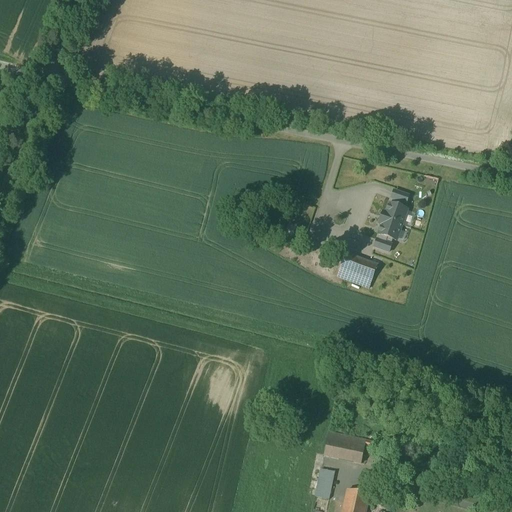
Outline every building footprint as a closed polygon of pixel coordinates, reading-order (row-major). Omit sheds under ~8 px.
[(392,190),(389,200),(407,204),(409,195),(392,190)] [(366,207),(347,200),(339,221),(333,239),(353,246),(366,207)] [(389,201),(378,235),(396,241),(407,207),(389,201)] [(377,266),(345,254),(339,269),(372,281),(377,266)] [(369,289),(372,281),(339,269),(336,277),(369,289)] [(324,457),(361,464),(364,448),(327,441),(324,457)] [(366,441),(365,447),(378,450),(380,444),(366,441)] [(311,511),(326,511),(335,473),(321,470),(311,511)] [(342,511),(365,511),(369,495),(347,491),(342,511)]
